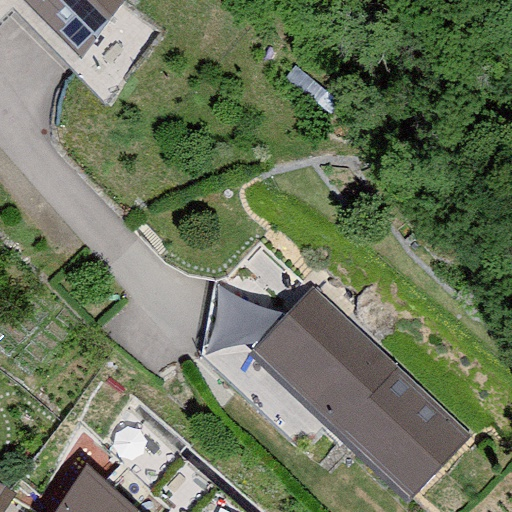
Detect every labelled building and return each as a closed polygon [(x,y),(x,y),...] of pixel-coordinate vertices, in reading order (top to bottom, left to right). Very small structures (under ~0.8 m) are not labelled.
[(18,0),(85,56),(135,0),(18,0)] [(224,291),(206,340),(251,357),(269,308),(224,291)] [(481,443),(319,299),(261,364),(423,511),(481,443)] [(140,511),(86,461),(54,511),(140,511)] [(0,511),(17,511),(24,500),(0,485),(0,511)]
